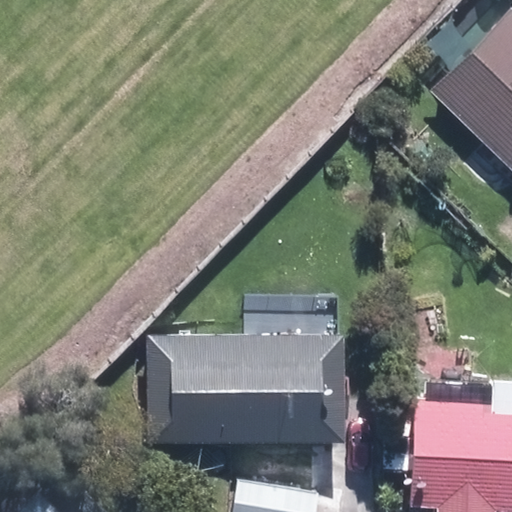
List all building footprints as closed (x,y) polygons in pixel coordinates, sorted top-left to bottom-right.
[(511,244),(509,247),(511,249),(511,23),(496,7),(417,86),(511,181),(511,244)] [(136,334),(136,442),(325,441),(325,333),(136,334)] [(511,511),(511,407),(413,402),(407,507),(439,508),(438,511),(493,511),(494,511),(510,511),(511,511)] [(220,511),(300,511),(304,491),(226,477),(220,511)] [(6,511),(69,511),(63,505),(55,511),(30,511),(19,500),(6,511)]
